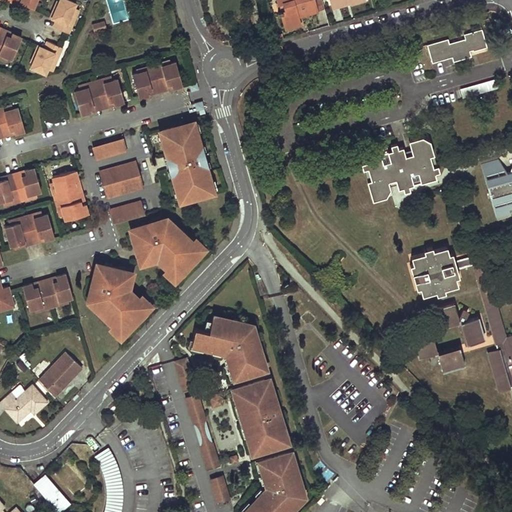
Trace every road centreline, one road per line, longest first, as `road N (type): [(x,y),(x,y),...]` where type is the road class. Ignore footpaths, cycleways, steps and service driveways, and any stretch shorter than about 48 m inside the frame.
road 1 (residential): [(0,446),(28,450),(53,437),(247,232),(249,200),(227,125)]
road 2 (residential): [(277,56),(473,0)]
